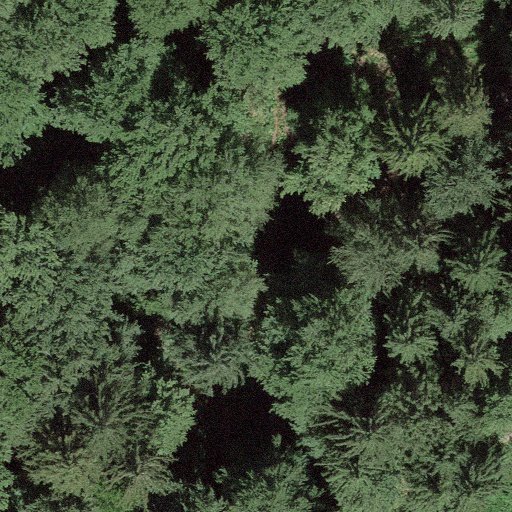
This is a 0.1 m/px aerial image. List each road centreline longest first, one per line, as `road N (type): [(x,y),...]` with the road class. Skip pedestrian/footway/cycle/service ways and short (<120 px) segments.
road 1 (track): [(233,511),(299,192)]
road 2 (track): [(299,192),(511,79)]
road 3 (track): [(299,192),(306,0)]
